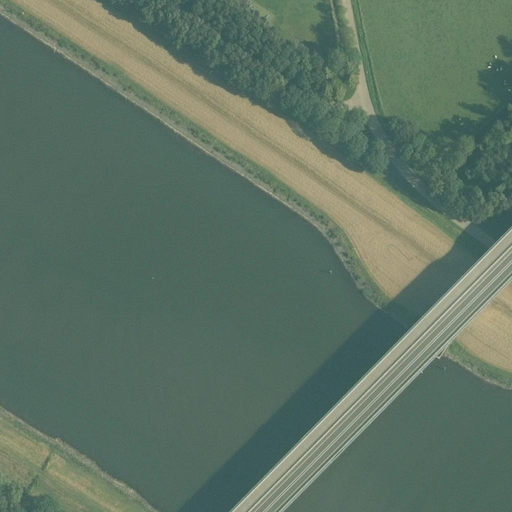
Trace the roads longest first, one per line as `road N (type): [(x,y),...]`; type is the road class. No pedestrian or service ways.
road 1 (unclassified): [(240,511),(511,237)]
road 2 (primary): [(264,511),(511,261)]
road 3 (unclassified): [(365,99),(313,102),(162,0)]
road 4 (unclassified): [(511,258),(404,170),(365,99)]
